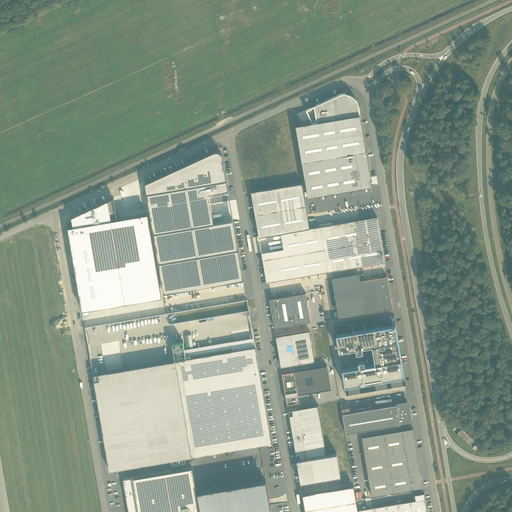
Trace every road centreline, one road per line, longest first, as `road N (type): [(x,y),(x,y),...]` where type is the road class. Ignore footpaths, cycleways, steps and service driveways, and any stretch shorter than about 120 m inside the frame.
road 1 (unclassified): [(437,511),(366,92)]
road 2 (unclassified): [(294,511),(231,145),(235,130)]
road 3 (secondary): [(419,96),(399,183),(439,428)]
road 4 (secondary): [(511,335),(482,218),(477,138),(489,78),(511,45)]
road 5 (unclassified): [(105,511),(53,214)]
road 6 (unclassified): [(511,305),(488,159),(491,105),(511,61)]
road 7 (unclassified): [(235,130),(53,214)]
road 8 (unclassified): [(359,85),(339,81),(235,130)]
road 9 (unknown): [(422,423),(358,436),(366,493)]
